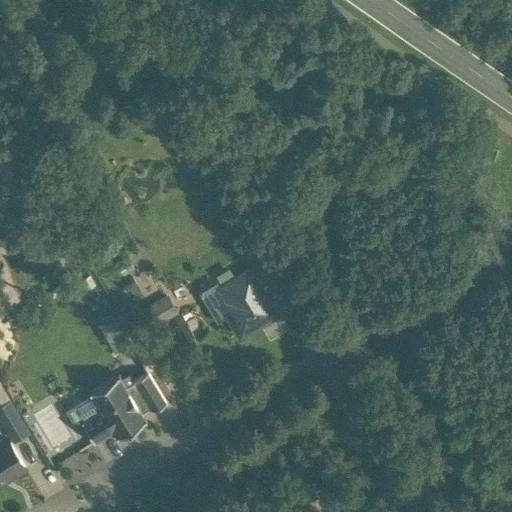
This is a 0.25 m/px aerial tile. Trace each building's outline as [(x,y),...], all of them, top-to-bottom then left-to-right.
[(249,268),(219,286),(234,310),(227,314),(239,335),(276,313),(249,268)] [(148,356),(127,322),(120,326),(141,360),(148,356)] [(190,354),(169,366),(176,376),(196,364),(190,354)] [(147,370),(133,379),(134,381),(150,407),(152,410),(166,401),(147,370)] [(126,385),(118,372),(88,391),(99,409),(81,420),(94,441),(112,430),(118,440),(122,438),(120,434),(146,418),(142,412),(150,407),(134,381),(126,385)] [(27,431),(9,400),(0,404),(0,416),(13,439),(27,431)] [(7,437),(0,441),(0,479),(24,465),(7,437)]
